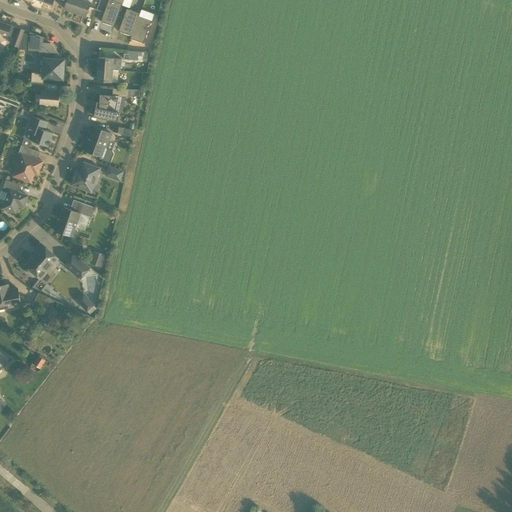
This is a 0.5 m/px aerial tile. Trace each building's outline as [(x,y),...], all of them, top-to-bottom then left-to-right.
[(75,12),(79,0),(66,0),(64,8),(75,12)] [(86,16),(91,2),(84,0),(79,0),(75,12),(86,16)] [(114,26),(122,4),(111,0),(108,0),(101,22),(114,26)] [(139,16),(140,13),(127,9),(119,31),(131,36),(132,36),(139,16)] [(144,43),(152,21),(139,16),(132,36),(131,36),(130,39),(144,43)] [(0,32),(8,35),(11,25),(0,21),(0,32)] [(19,47),(25,30),(18,28),(12,44),(19,47)] [(63,79),(64,60),(59,59),(59,54),(51,43),(43,43),(43,37),(30,32),(29,50),(39,51),(39,59),(44,59),(43,73),(43,78),(63,79)] [(127,51),(127,54),(129,54),(129,60),(137,60),(138,51),(127,51)] [(113,70),(114,58),(99,57),(98,69),(113,70)] [(112,82),(113,70),(98,69),(97,81),(112,82)] [(140,83),(140,71),(127,71),(127,82),(140,83)] [(59,107),(60,91),(45,90),(46,83),(31,82),(30,89),(41,90),(40,105),(59,107)] [(116,112),(119,99),(119,96),(127,97),(127,95),(128,89),(113,88),(112,95),(100,94),(100,103),(99,108),(96,107),(94,116),(117,121),(119,112),(116,112)] [(20,102),(0,95),(0,113),(3,114),(7,103),(19,107),(20,102)] [(24,116),(26,110),(19,107),(17,114),(24,116)] [(48,122),(32,116),(27,131),(33,134),(31,140),(33,141),(32,142),(34,144),(37,145),(39,145),(40,143),(48,147),(53,133),(43,129),(46,121),(48,122)] [(110,162),(113,153),(112,150),(106,148),(112,133),(92,126),(88,137),(90,137),(85,150),(101,156),(100,159),(110,162)] [(124,134),(125,128),(114,126),(113,131),(124,134)] [(39,171),(43,161),(37,159),(40,152),(21,145),(18,153),(21,154),(13,176),(31,182),(35,170),(39,171)] [(74,174),(71,185),(87,190),(90,182),(95,184),(98,177),(97,176),(100,168),(84,163),(79,176),(74,174)] [(121,180),(124,172),(109,167),(106,175),(121,180)] [(24,207),(28,196),(18,192),(20,185),(6,180),(2,191),(8,193),(2,208),(16,213),(19,206),(24,207)] [(80,213),(80,214),(90,217),(92,218),(96,207),(84,203),(80,213)] [(72,237),(80,214),(80,213),(63,207),(59,216),(60,217),(59,221),(58,220),(54,230),(72,237)] [(49,268),(53,271),(57,266),(53,263),(58,258),(41,244),(35,250),(37,252),(26,266),(30,269),(28,271),(29,273),(32,277),(35,276),(37,275),(41,278),(49,268)] [(101,268),(105,255),(99,253),(98,257),(93,255),(90,263),(101,268)] [(80,278),(89,268),(74,255),(65,265),(80,278)] [(0,285),(0,309),(21,305),(18,288),(9,290),(9,286),(8,284),(0,285)] [(45,310),(50,298),(38,293),(33,305),(45,310)] [(87,312),(95,305),(87,296),(79,303),(87,312)] [(53,307),(49,310),(53,316),(57,312),(53,307)] [(0,370),(10,358),(0,350),(0,370)] [(38,356),(33,364),(40,369),(46,361),(38,356)]
